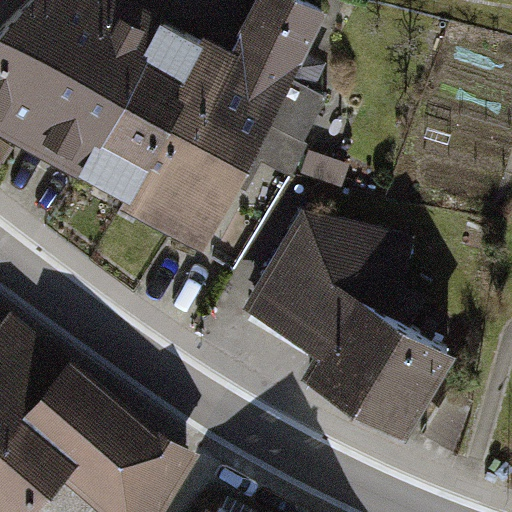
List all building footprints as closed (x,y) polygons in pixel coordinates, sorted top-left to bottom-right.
[(105,0),(43,0),(0,47),(0,56),(87,101),(159,145),(204,52),(105,0)] [(263,0),(230,65),(204,52),(159,145),(170,151),(254,196),(267,171),(296,185),(338,102),(303,84),(334,23),(288,0),(263,0)] [(0,56),(0,146),(42,171),(87,101),(0,56)] [(87,101),(42,171),(127,220),(170,151),(159,145),(87,101)] [(254,196),(170,151),(127,220),(211,270),(254,196)] [(295,212),(232,318),(398,439),(453,351),(396,318),(411,241),(295,212)] [(0,450),(16,429),(69,358),(12,313),(0,328),(0,450)] [(79,476),(71,487),(110,511),(170,511),(206,452),(69,358),(16,429),(79,476)] [(79,476),(16,429),(0,450),(0,511),(50,511),(71,487),(79,476)]
